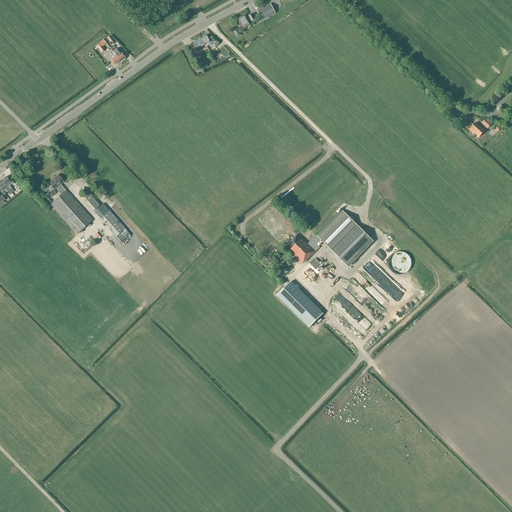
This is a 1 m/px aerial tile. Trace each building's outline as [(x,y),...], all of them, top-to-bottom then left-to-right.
[(276,12),(271,3),(258,10),(262,19),(276,12)] [(249,20),(248,20),(245,15),(237,19),(241,27),(242,30),(251,26),(249,22),(250,21),(251,23),(256,20),(253,13),(247,16),(249,20)] [(202,38),(206,45),(210,42),(211,44),(213,43),(216,40),(213,36),(210,39),(209,39),(206,35),(202,38)] [(192,43),(193,45),(191,47),(195,54),(198,52),(197,51),(202,48),(201,47),(206,45),(202,38),(192,43)] [(106,44),(103,40),(97,45),(102,52),(105,50),(102,47),(106,44)] [(112,50),(121,62),(126,59),(121,52),(119,54),(114,48),(112,50)] [(116,66),(121,62),(114,53),(112,50),(109,52),(114,58),(111,60),(116,66)] [(487,129),(491,125),(485,120),(481,124),(487,129)] [(472,133),(473,132),(479,137),(484,132),(476,124),(469,131),(472,133)] [(54,190),(56,188),(60,184),(63,182),(57,176),(54,179),(49,184),(54,190)] [(8,180),(6,177),(2,180),(6,186),(10,191),(12,189),(10,186),(12,184),(8,180)] [(0,187),(2,190),(3,192),(5,190),(7,192),(9,190),(9,191),(10,191),(6,186),(2,180),(0,181),(0,187)] [(50,204),(77,234),(92,221),(60,184),(56,188),(58,189),(57,190),(61,195),(50,204)] [(86,203),(93,211),(100,206),(92,197),(86,203)] [(116,237),(125,229),(103,204),(94,212),(116,237)] [(360,228),(342,210),(308,244),(315,252),(320,248),(317,245),(321,240),(334,254),(348,268),(374,242),(360,228)] [(315,252),(308,244),(298,234),(285,247),(302,264),(305,260),(306,261),(315,252)] [(387,238),(385,240),(397,252),(399,250),(387,238)] [(385,245),(396,256),(398,254),(387,243),(385,245)] [(390,257),(392,258),(394,256),(384,246),(381,248),(386,253),(385,255),(389,259),(390,257)] [(318,271),(323,267),(314,258),(309,264),(316,270),(316,269),(318,271)] [(369,258),(364,266),(369,269),(374,261),(369,258)] [(406,285),(408,283),(387,262),(383,266),(388,270),(385,273),(405,293),(409,289),(407,287),(408,286),(406,285)] [(295,281),(293,279),(287,286),(279,294),(312,325),(326,311),(295,281)]
